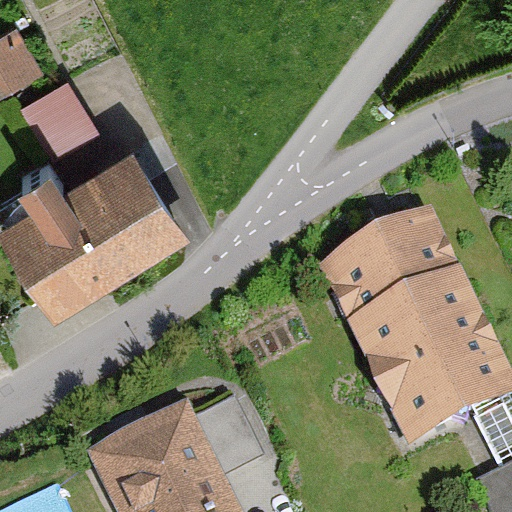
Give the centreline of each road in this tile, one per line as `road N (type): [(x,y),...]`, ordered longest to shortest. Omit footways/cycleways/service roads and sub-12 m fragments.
road 1 (residential): [(282,206),(154,314),(0,406)]
road 2 (residential): [(282,206),(444,117),(511,93)]
road 3 (residential): [(420,0),(312,146),(282,206)]
